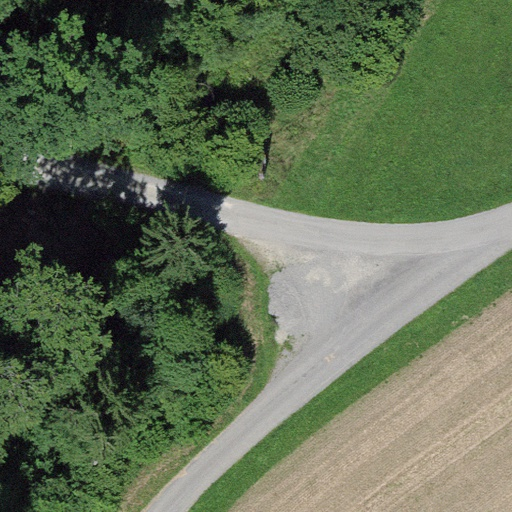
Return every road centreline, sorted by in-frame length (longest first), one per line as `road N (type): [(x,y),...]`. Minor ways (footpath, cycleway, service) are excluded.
road 1 (track): [(0,164),(475,264)]
road 2 (track): [(475,264),(286,399),(170,511)]
